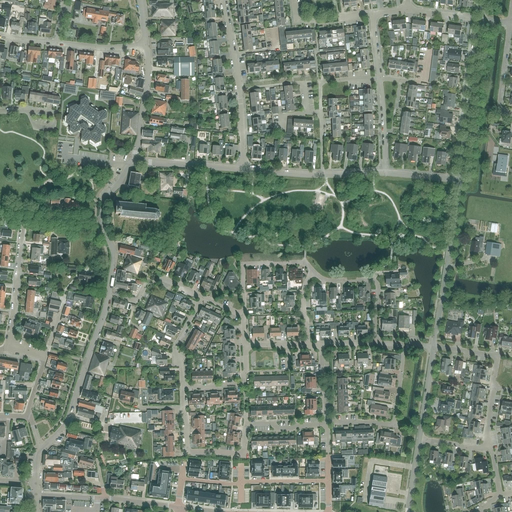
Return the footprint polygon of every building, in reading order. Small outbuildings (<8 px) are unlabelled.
[(45,0),(48,0),(48,3),(45,3),(44,8),(54,10),(55,6),(54,5),(55,0),(53,0),(40,0),(40,2),(45,2),(45,0)] [(283,7),(282,1),(274,1),(275,2),(275,6),(271,7),(271,9),(275,9),(275,8),(283,7)] [(159,17),(159,8),(161,8),(161,3),(157,3),(157,2),(150,2),(150,6),(152,6),(152,17),(159,17)] [(76,3),(75,10),(80,11),(80,7),(82,7),(83,4),(76,3)] [(174,4),(161,3),(161,8),(159,8),(159,17),(172,18),(172,14),(173,14),(174,4)] [(204,9),(204,13),(214,11),(213,5),(211,5),(210,3),(203,3),(204,6),(204,9)] [(283,13),(283,7),(275,8),(275,9),(276,12),(271,13),(272,15),(276,15),(276,14),(283,13)] [(108,16),(109,12),(87,9),(87,10),(84,9),(83,14),(86,14),(85,18),(93,19),(92,23),(97,24),(98,20),(107,22),(108,16)] [(215,18),(214,11),(204,13),(205,15),(204,15),(204,19),(205,19),(205,22),(212,21),(212,18),(215,18)] [(117,14),(109,12),(108,16),(115,17),(114,19),(112,19),(112,23),(115,24),(122,25),(124,16),(116,15),(117,14)] [(284,19),(283,13),(276,14),(276,15),(276,19),(272,19),(272,21),(277,21),(276,20),(284,19)] [(30,14),(27,14),(25,14),(24,18),(26,18),(26,20),(29,21),(28,31),(35,32),(36,24),(36,20),(32,19),(32,18),(29,17),(30,14)] [(1,27),(4,28),(4,26),(6,27),(7,25),(8,25),(9,18),(0,16),(0,27),(1,28),(1,27)] [(251,16),(247,17),(239,18),(240,24),(248,23),(248,19),(251,19),(256,19),(256,16),(254,16),(253,16),(251,16)] [(11,23),(12,23),(11,29),(18,31),(19,24),(16,23),(16,20),(12,19),(11,23)] [(46,19),(40,19),(39,19),(38,25),(40,25),(40,33),(44,33),(50,33),(51,26),(51,23),(46,23),(46,19)] [(285,19),(284,19),(276,20),(277,21),(277,25),(273,25),(273,28),(278,27),(277,27),(278,26),(279,30),(285,30),(284,26),(285,26),(284,23),(286,22),(285,19)] [(175,36),(175,25),(175,21),(161,21),(161,25),(160,25),(160,36),(175,36)] [(206,27),(206,31),(216,30),(215,23),(212,24),(212,21),(205,22),(206,24),(206,27)] [(401,32),(400,21),(393,22),(394,30),(394,31),(391,32),(389,32),(390,45),(393,45),(393,39),(395,39),(394,33),(401,32)] [(354,35),(358,35),(358,34),(366,33),(365,30),(366,30),(366,28),(366,27),(365,27),(363,27),(362,25),(353,26),(354,35)] [(462,27),(456,26),(454,35),(454,38),(460,39),(459,44),(463,45),(464,35),(461,34),(462,27)] [(217,36),(216,30),(206,31),(206,34),(208,33),(209,37),(207,37),(207,40),(214,39),(214,37),(217,36)] [(314,30),(305,31),(306,38),(310,38),(311,42),(316,41),(314,30)] [(294,44),(294,40),(293,32),(285,33),(285,36),(286,39),(286,41),(291,40),(292,44),(294,44)] [(356,41),(359,41),(359,40),(366,39),(366,33),(358,34),(358,35),(358,38),(354,38),(355,42),(356,41)] [(214,42),(214,39),(207,40),(208,49),(218,48),(217,42),(214,42)] [(366,40),(366,39),(359,40),(359,41),(356,41),(356,45),(355,47),(355,48),(358,48),(358,49),(368,48),(367,40),(366,40)] [(172,55),(172,49),(172,42),(171,41),(160,41),(159,42),(159,43),(158,43),(158,56),(161,56),(163,56),(172,55)] [(255,43),(252,44),(244,45),(244,47),(243,47),(242,48),(243,50),(243,51),(244,51),(253,50),(252,47),(256,46),(256,47),(258,46),(258,43),(255,43)] [(450,47),(442,46),(441,50),(449,51),(448,59),(460,61),(461,51),(457,50),(457,51),(449,50),(450,47)] [(13,59),(14,55),(19,56),(17,63),(22,64),(24,53),(20,52),(18,52),(19,48),(11,47),(9,55),(10,55),(9,58),(13,59)] [(209,58),(216,57),(216,55),(219,54),(218,48),(208,49),(209,58)] [(46,62),(46,60),(46,59),(55,59),(56,50),(55,50),(55,49),(53,49),(53,50),(48,49),(48,52),(47,52),(44,51),(44,53),(43,60),(42,68),(47,69),(47,63),(46,62)] [(356,58),(361,58),(361,57),(368,56),(367,49),(360,50),(360,54),(356,54),(356,58)] [(63,51),(56,50),(55,59),(60,60),(59,62),(61,62),(60,68),(60,70),(60,74),(62,74),(64,62),(64,57),(62,57),(63,51)] [(73,62),(74,52),(68,51),(67,62),(70,62),(70,65),(66,65),(66,70),(75,71),(76,62),(73,62)] [(86,53),(86,59),(87,59),(86,64),(95,65),(96,61),(93,61),(93,60),(94,54),(86,53)] [(100,61),(98,77),(103,77),(104,66),(111,67),(112,56),(105,55),(104,61),(100,61)] [(112,56),(111,67),(116,67),(115,80),(120,81),(122,69),(118,69),(118,68),(119,57),(112,56)] [(369,62),(368,56),(361,57),(361,58),(361,61),(357,62),(357,64),(362,64),(361,63),(369,62)] [(194,75),(194,57),(191,57),(186,57),(162,58),(162,59),(158,59),(158,65),(167,65),(167,61),(170,61),(170,64),(173,64),(174,76),(194,75)] [(216,60),(216,57),(209,58),(209,61),(211,61),(211,64),(211,67),(221,66),(221,60),(216,60)] [(309,69),(308,61),(307,61),(304,62),(303,57),(301,58),(301,62),(302,62),(303,70),(309,69)] [(307,57),(307,61),(308,61),(309,69),(312,69),(312,70),(316,69),(315,61),(311,61),(311,57),(307,57)] [(296,63),(297,70),(299,70),(299,71),(303,71),(302,70),(303,70),(302,62),(301,62),(301,58),(294,58),(295,63),(296,63)] [(297,70),(296,63),(295,63),(291,63),(290,59),(288,59),(289,63),(290,71),(297,70)] [(408,59),(408,63),(409,63),(408,71),(414,72),(414,69),(417,69),(417,65),(415,65),(415,64),(411,64),(411,59),(408,59)] [(131,60),(125,60),(124,70),(138,72),(139,65),(136,64),(136,62),(131,61),(131,60)] [(290,71),(289,63),(285,64),(284,60),(282,60),(282,64),(283,64),(284,72),(290,71)] [(370,68),(369,62),(361,63),(362,64),(362,68),(358,68),(358,71),(362,70),(362,69),(370,68)] [(459,73),(460,66),(448,64),(447,72),(459,73)] [(329,73),(328,65),(322,65),(320,65),(321,70),(323,70),(323,74),(324,74),(324,75),(327,75),(327,73),(329,73)] [(212,76),(222,75),(222,72),(221,66),(211,67),(212,73),(212,76)] [(457,89),(458,79),(455,78),(455,75),(448,74),(447,79),(449,79),(448,88),(457,89)] [(142,89),(144,80),(138,78),(125,75),(123,84),(142,89)] [(165,79),(166,76),(157,75),(156,76),(156,78),(157,78),(157,79),(157,81),(168,83),(169,79),(165,79)] [(222,78),(222,75),(212,76),(213,79),(215,79),(215,82),(213,82),(213,85),(223,84),(223,78),(222,78)] [(181,89),(181,90),(189,90),(189,80),(181,80),(181,81),(176,81),(176,89),(181,89)] [(12,82),(11,88),(2,87),(2,90),(3,90),(2,99),(10,99),(11,88),(14,88),(14,82),(12,82)] [(63,89),(63,92),(75,95),(76,91),(76,90),(77,86),(64,84),(64,88),(63,89)] [(156,84),(155,85),(155,87),(155,88),(155,91),(159,91),(159,92),(168,94),(169,86),(165,85),(156,84)] [(224,91),(223,84),(213,85),(214,89),(214,92),(214,95),(224,94),(224,91)] [(142,96),(143,90),(130,86),(129,93),(142,96)] [(281,95),(285,94),(285,93),(292,93),(292,86),(284,87),(284,92),(280,92),(281,95)] [(28,94),(29,87),(22,87),(22,91),(16,91),(15,98),(15,99),(15,100),(16,101),(17,101),(18,101),(19,100),(19,99),(24,99),(25,94),(28,94)] [(250,94),(251,100),(259,99),(258,93),(260,93),(260,89),(253,90),(253,93),(250,94)] [(446,94),(445,100),(455,102),(456,95),(449,94),(450,91),(443,90),(443,94),(446,94)] [(100,95),(99,99),(114,101),(115,98),(115,96),(116,93),(100,91),(100,94),(100,95)] [(293,99),(292,93),(285,93),(285,94),(285,98),(281,99),(281,101),(285,101),(285,100),(293,99)] [(224,96),(224,94),(214,95),(215,98),(216,97),(217,104),(227,103),(226,96),(224,96)] [(76,104),(69,108),(69,112),(69,115),(67,116),(66,123),(70,126),(69,131),(73,134),(80,130),(80,128),(84,131),(82,132),(81,139),(85,142),(89,140),(95,145),(101,142),(101,135),(105,133),(105,128),(101,125),(102,120),(106,118),(107,113),(103,111),(98,113),(89,106),(89,101),(85,98),(80,100),(80,105),(78,106),(76,104)] [(294,105),(293,99),(285,100),(285,101),(286,105),(282,105),(282,107),(286,107),(286,106),(294,105)] [(165,116),(167,102),(153,100),(151,113),(165,116)] [(454,108),(455,102),(445,100),(444,106),(441,106),(441,110),(447,111),(448,107),(454,108)] [(227,109),(227,103),(217,104),(217,106),(218,110),(218,113),(225,112),(225,109),(227,109)] [(294,111),(294,105),(286,106),(286,107),(286,111),(282,111),(282,113),(287,113),(287,112),(294,111)] [(260,112),(260,106),(251,106),(252,113),(257,112),(257,115),(265,115),(270,114),(270,111),(260,112)] [(449,112),(437,111),(436,113),(435,116),(440,117),(439,122),(452,124),(453,115),(448,114),(449,112)] [(136,135),(138,113),(127,112),(123,112),(121,134),(136,135)] [(225,115),(225,112),(218,113),(218,115),(219,119),(219,122),(229,121),(228,115),(225,115)] [(266,120),(265,115),(257,115),(258,118),(252,119),(253,125),(262,125),(261,120),(266,120)] [(162,125),(163,123),(166,123),(167,119),(151,117),(150,119),(149,120),(149,121),(150,122),(150,123),(158,124),(162,125)] [(229,127),(229,121),(219,122),(219,125),(221,125),(221,128),(220,128),(220,131),(227,130),(226,128),(229,127)] [(262,129),(262,125),(253,125),(254,132),(259,131),(259,134),(267,133),(267,130),(264,131),(264,129),(262,129)] [(450,139),(451,131),(446,130),(446,127),(440,126),(439,135),(443,135),(442,138),(450,139)] [(153,130),(144,129),(142,129),(142,137),(152,138),(153,130)] [(503,139),(500,139),(499,145),(507,146),(511,147),(511,140),(510,140),(511,133),(508,133),(508,132),(504,132),(503,139)] [(317,140),(313,140),(312,142),(312,144),(314,144),(313,152),(306,152),(305,163),(312,163),(313,155),(315,156),(317,140)] [(160,143),(142,141),(141,147),(147,147),(147,152),(159,154),(160,143)] [(222,149),(223,144),(223,141),(220,141),(219,141),(219,144),(220,144),(220,146),(213,146),(212,155),(219,155),(220,149),(222,149)] [(267,148),(266,159),(273,160),(273,158),(276,159),(278,142),(274,141),(274,149),(270,148),(271,147),(270,146),(269,146),(268,145),(267,145),(267,148)] [(288,141),(287,144),(287,147),(283,146),(283,149),(280,149),(279,161),(286,161),(287,156),(289,156),(289,153),(290,144),(290,141),(288,141)] [(210,148),(210,143),(207,142),(207,145),(200,145),(199,154),(206,154),(207,148),(210,148)] [(264,151),(265,142),(261,142),(261,148),(254,147),(253,158),(260,159),(261,151),(264,151)] [(232,157),(233,145),(227,144),(226,147),(225,156),(232,157)] [(355,160),(358,146),(347,144),(346,152),(349,153),(348,159),(355,160)] [(373,156),(372,155),(373,145),(362,144),(361,151),(365,152),(364,159),(373,160),(373,156)] [(303,154),(303,146),(300,145),(300,151),(293,150),(292,162),(299,162),(300,154),(303,154)] [(334,153),(333,160),(334,160),(333,161),(334,162),(337,162),(338,161),(340,161),(341,152),(344,152),(344,148),(342,148),(342,147),(331,145),(330,152),(334,153)] [(396,145),(395,154),(394,158),(402,159),(403,152),(406,153),(407,145),(400,145),(400,146),(396,145)] [(420,155),(421,148),(410,146),(408,161),(416,161),(416,155),(420,155)] [(434,157),(435,149),(424,148),(422,163),(429,164),(430,157),(434,157)] [(447,157),(447,154),(445,154),(445,153),(438,152),(436,164),(445,165),(446,157),(447,157)] [(494,167),(493,175),(501,176),(502,173),(506,173),(507,170),(508,156),(508,157),(499,156),(499,155),(498,155),(498,157),(497,164),(496,164),(495,167),(494,167)] [(131,173),(129,185),(132,186),(131,190),(137,191),(137,187),(138,187),(140,175),(142,176),(143,172),(137,171),(137,174),(131,173)] [(173,191),(172,173),(159,173),(160,191),(166,191),(166,194),(172,193),(172,191),(173,191)] [(174,189),(173,194),(182,195),(182,199),(186,199),(187,196),(185,195),(184,194),(184,189),(174,189)] [(70,201),(70,200),(64,199),(64,208),(65,208),(66,209),(68,209),(69,208),(70,208),(70,207),(78,207),(78,201),(70,201)] [(116,202),(115,202),(115,203),(116,203),(115,209),(115,210),(115,213),(115,214),(115,215),(116,215),(116,214),(117,214),(117,215),(118,215),(118,214),(120,214),(120,216),(119,216),(119,217),(120,217),(120,218),(121,218),(121,217),(125,217),(125,218),(126,218),(129,218),(129,219),(130,219),(130,218),(134,218),(134,219),(135,219),(139,219),(139,220),(140,220),(140,219),(143,219),(143,220),(144,220),(144,219),(147,219),(147,220),(148,220),(148,219),(150,220),(150,221),(151,221),(151,220),(154,220),(154,221),(155,221),(155,220),(157,219),(158,221),(158,220),(158,219),(159,217),(160,217),(160,214),(161,214),(161,213),(160,213),(158,211),(159,211),(159,210),(158,211),(156,210),(156,209),(155,209),(155,210),(152,209),(152,208),(151,208),(151,209),(149,209),(149,208),(148,208),(148,209),(146,209),(146,204),(145,204),(145,205),(141,205),(141,204),(140,204),(136,204),(136,203),(135,203),(135,204),(132,204),(132,203),(131,203),(127,203),(127,202),(126,202),(126,203),(122,203),(122,202),(121,202),(117,202),(117,201),(116,201),(116,202)] [(7,228),(2,227),(0,226),(0,233),(0,236),(11,237),(12,232),(7,231),(7,228)] [(40,233),(40,235),(34,234),(33,241),(39,242),(42,242),(42,239),(43,239),(43,235),(44,236),(44,233),(41,232),(40,233)] [(51,247),(51,243),(49,243),(50,237),(48,237),(48,242),(43,242),(43,246),(51,247)] [(476,238),(475,242),(472,241),(470,252),(477,253),(478,252),(479,253),(480,252),(480,250),(479,249),(479,248),(481,247),(482,247),(483,243),(484,237),(480,237),(480,238),(476,238)] [(51,243),(51,247),(51,255),(56,255),(56,254),(68,254),(69,249),(69,246),(69,241),(57,241),(57,239),(51,239),(51,243)] [(487,242),(487,243),(485,255),(500,257),(502,244),(487,242)] [(141,251),(138,250),(135,249),(121,245),(119,252),(140,257),(141,251)] [(31,254),(40,255),(40,254),(40,251),(44,251),(44,249),(49,249),(49,255),(51,255),(51,247),(43,246),(43,249),(41,248),(37,248),(37,249),(32,248),(32,251),(31,251),(31,254)] [(137,275),(142,261),(129,256),(128,260),(126,259),(123,270),(137,275)] [(172,260),(173,260),(172,262),(166,260),(162,269),(168,272),(170,267),(173,268),(176,262),(177,258),(174,256),(172,260)] [(188,273),(192,265),(185,262),(183,265),(179,263),(174,275),(182,278),(184,271),(188,273)] [(298,271),(298,268),(289,269),(289,281),(295,281),(295,284),(302,284),(302,271),(298,271)] [(282,284),(287,284),(287,276),(283,276),(283,269),(276,270),(276,280),(282,280),(282,284)] [(79,279),(83,279),(83,284),(89,284),(90,280),(91,273),(81,272),(81,271),(77,270),(77,273),(80,274),(79,279)] [(206,289),(210,280),(206,278),(209,272),(205,270),(203,276),(205,277),(201,286),(202,287),(202,288),(205,289),(205,288),(206,289)] [(268,285),(273,285),(273,277),(269,277),(269,270),(262,270),(262,281),(268,281),(268,285)] [(125,272),(117,271),(117,276),(116,280),(124,281),(126,282),(126,281),(141,285),(142,283),(131,279),(132,274),(125,273),(125,272)] [(200,279),(203,273),(200,271),(199,274),(192,271),(188,281),(195,284),(197,278),(200,279)] [(256,287),(259,287),(259,279),(256,279),(256,271),(248,271),(248,284),(256,284),(256,287)] [(240,281),(240,280),(239,283),(233,273),(229,273),(224,283),(222,281),(226,287),(228,290),(235,289),(237,287),(240,281)] [(214,282),(210,280),(206,289),(208,290),(207,290),(210,292),(211,291),(212,291),(216,282),(218,283),(221,277),(217,275),(214,282)] [(386,284),(399,284),(398,275),(386,275),(386,284)] [(137,285),(128,284),(115,281),(114,288),(121,289),(120,292),(129,293),(129,291),(136,292),(137,285)] [(363,300),(363,302),(370,302),(370,294),(367,294),(366,287),(359,288),(359,298),(360,298),(360,300),(363,300)] [(330,299),(330,302),(336,302),(336,304),(341,304),(341,297),(337,297),(337,288),(330,288),(330,299)] [(346,299),(353,299),(352,288),(344,288),(344,295),(341,295),(342,302),(346,302),(346,299)] [(323,305),(326,305),(326,296),(323,296),(322,289),(315,289),(315,294),(313,294),(313,300),(315,300),(316,300),(319,300),(319,304),(323,304),(323,305)] [(385,293),(385,299),(395,299),(395,296),(399,296),(399,290),(393,290),(393,293),(385,293)] [(75,292),(68,291),(67,299),(73,301),(75,292)] [(58,301),(59,294),(53,292),(51,300),(58,301)] [(184,300),(185,297),(177,293),(174,300),(181,303),(180,306),(189,310),(192,303),(184,300)] [(284,299),(284,302),(294,302),(294,296),(288,296),(288,293),(281,293),(281,299),(284,299)] [(87,297),(86,297),(75,294),(74,298),(73,301),(83,303),(82,307),(91,309),(93,298),(87,297)] [(264,300),(263,300),(263,294),(256,294),(257,298),(250,298),(250,303),(264,303),(264,300)] [(145,310),(160,316),(162,317),(168,303),(151,296),(145,310)] [(395,303),(395,299),(385,299),(385,305),(393,305),(393,308),(399,308),(399,303),(395,303)] [(126,309),(128,304),(125,303),(115,300),(113,306),(123,309),(123,308),(126,309)] [(58,311),(60,303),(51,301),(47,316),(52,317),(53,312),(57,313),(58,311)] [(295,308),(294,302),(284,302),(284,306),(282,306),(282,312),(288,311),(288,308),(295,308)] [(263,306),(264,306),(264,303),(250,303),(251,308),(255,308),(255,313),(264,313),(263,306)] [(203,318),(208,306),(206,305),(205,309),(202,308),(198,316),(203,318)] [(207,322),(208,320),(212,312),(209,311),(211,307),(208,306),(203,318),(202,320),(207,322)] [(184,317),(182,316),(179,314),(180,312),(174,309),(173,312),(175,313),(172,319),(181,323),(184,317)] [(148,326),(152,316),(153,315),(146,312),(146,313),(138,310),(135,317),(141,320),(141,319),(143,320),(141,324),(148,326)] [(213,322),(218,311),(216,310),(214,314),(212,312),(208,320),(213,322)] [(399,316),(398,331),(408,332),(409,319),(413,319),(413,311),(403,310),(402,316),(399,316)] [(220,312),(218,311),(213,322),(218,325),(222,317),(219,316),(220,312)] [(68,315),(68,316),(67,319),(71,321),(70,325),(79,328),(81,323),(80,323),(81,321),(75,319),(76,318),(68,315)] [(119,318),(112,316),(110,322),(117,324),(117,325),(119,326),(122,327),(121,325),(123,320),(119,318)] [(387,331),(387,321),(387,319),(387,318),(385,318),(383,318),(383,319),(379,319),(378,325),(382,325),(381,331),(387,331)] [(36,336),(41,324),(27,319),(26,323),(22,331),(33,335),(36,336)] [(387,319),(387,321),(387,331),(392,331),(393,325),(396,326),(396,319),(387,319)] [(173,325),(165,321),(163,321),(163,322),(160,320),(159,323),(162,325),(162,324),(164,325),(169,327),(166,334),(174,338),(177,330),(172,327),(173,325)] [(462,334),(464,321),(459,320),(458,323),(448,322),(446,333),(455,335),(455,333),(462,334)] [(275,337),(275,328),(270,328),(270,326),(269,321),(266,321),(266,326),(267,332),(269,332),(270,337),(275,337)] [(283,331),(283,325),(283,322),(280,323),(280,325),(278,325),(278,327),(275,328),(275,337),(281,336),(281,331),(283,331)] [(348,329),(352,329),(352,322),(346,323),(346,326),(343,326),(343,336),(349,336),(348,329)] [(362,336),(361,325),(358,326),(358,322),(352,322),(352,329),(356,329),(357,336),(362,336)] [(367,328),(371,328),(371,322),(365,322),(365,325),(361,325),(362,336),(365,336),(365,335),(367,335),(367,328)] [(320,337),(325,337),(325,326),(325,324),(321,324),(321,323),(315,324),(316,333),(320,333),(320,337)] [(330,329),(334,329),(334,323),(328,323),(328,324),(325,324),(325,326),(325,337),(330,336),(330,329)] [(343,336),(343,326),(340,326),(340,323),(334,323),(334,329),(338,329),(338,336),(343,336)] [(480,332),(481,325),(475,324),(475,328),(470,327),(468,337),(475,338),(476,332),(480,332)] [(78,332),(64,328),(65,327),(59,325),(57,331),(63,333),(64,331),(69,333),(68,335),(76,338),(78,332)] [(292,336),(292,327),(286,327),(286,325),(283,325),(283,331),(286,331),(287,336),(292,336)] [(297,327),(292,327),(292,336),(298,336),(298,331),(300,331),(300,325),(297,325),(297,327)] [(224,332),(224,335),(235,335),(235,329),(228,330),(228,326),(222,326),(222,332),(224,332)] [(258,337),(258,328),(253,328),(252,326),(249,326),(250,332),(252,332),(253,337),(258,337)] [(266,326),(263,326),(263,328),(258,328),(258,337),(264,337),(264,332),(267,332),(266,326)] [(496,338),(498,327),(491,326),(490,329),(485,328),(484,336),(486,336),(485,340),(492,341),(492,338),(496,338)] [(138,330),(133,328),(129,337),(134,340),(138,330)] [(193,334),(200,338),(200,339),(202,340),(205,335),(195,330),(193,334)] [(113,341),(113,339),(121,342),(123,336),(107,331),(105,338),(113,341)] [(165,336),(157,332),(156,335),(157,336),(156,337),(156,338),(156,339),(157,340),(161,342),(159,345),(168,349),(171,342),(164,339),(165,336)] [(198,341),(200,339),(200,338),(193,334),(191,339),(198,343),(197,343),(200,344),(201,343),(198,341)] [(507,349),(508,337),(505,337),(506,335),(500,334),(499,340),(502,341),(501,347),(506,348),(506,349),(507,349)] [(61,336),(56,335),(54,339),(59,341),(59,343),(60,345),(72,348),(74,342),(61,338),(61,336)] [(235,340),(235,335),(224,335),(224,338),(222,338),(222,344),(229,343),(229,340),(235,340)] [(196,346),(197,343),(198,343),(191,339),(188,343),(195,347),(195,348),(197,349),(198,347),(196,346)] [(108,358),(94,354),(88,372),(104,377),(110,359),(109,358),(109,357),(110,357),(113,345),(103,342),(100,354),(108,356),(108,358)] [(194,350),(195,348),(195,347),(188,343),(186,348),(193,352),(195,353),(196,352),(194,350)] [(229,343),(222,344),(222,349),(225,349),(225,352),(235,352),(235,346),(230,346),(230,343),(229,343)] [(159,351),(153,348),(152,352),(152,357),(156,357),(156,364),(167,364),(166,356),(158,356),(158,354),(159,351)] [(236,357),(235,352),(225,352),(225,355),(223,355),(223,360),(229,360),(229,357),(236,357)] [(363,364),(362,354),(357,354),(357,361),(354,361),(354,367),(358,367),(358,364),(363,364)] [(368,354),(362,354),(363,364),(368,364),(368,366),(371,366),(371,360),(368,360),(368,354)] [(305,365),(305,355),(299,355),(300,361),(296,361),(297,367),(300,367),(300,365),(305,365)] [(305,355),(305,365),(305,367),(315,366),(315,360),(311,360),(310,355),(305,355)] [(344,365),(343,355),(338,355),(338,361),(333,361),(334,368),(341,367),(341,365),(344,365)] [(349,355),(343,355),(344,365),(344,367),(352,367),(352,361),(349,361),(349,355)] [(385,359),(385,364),(395,365),(395,360),(389,359),(389,356),(383,356),(383,359),(385,359)] [(451,375),(452,367),(449,367),(450,360),(443,359),(441,369),(447,370),(446,374),(451,375)] [(56,369),(59,369),(59,371),(62,372),(63,371),(65,371),(65,370),(66,370),(67,368),(66,368),(66,365),(58,362),(52,360),(50,365),(57,366),(56,369)] [(229,363),(229,360),(223,360),(223,369),(225,369),(236,369),(236,363),(229,363)] [(463,362),(456,361),(454,373),(458,374),(459,371),(461,372),(461,377),(464,377),(466,369),(462,369),(463,362)] [(21,364),(19,376),(24,376),(24,372),(30,373),(32,366),(21,364)] [(394,370),(395,365),(385,364),(385,367),(382,367),(382,372),(380,372),(380,373),(386,375),(388,375),(389,373),(388,373),(388,370),(394,370)] [(476,371),(476,374),(486,375),(487,370),(480,369),(481,366),(475,365),(474,370),(476,371)] [(165,381),(174,381),(174,373),(167,373),(166,369),(160,369),(160,374),(165,374),(165,381)] [(236,374),(236,369),(225,369),(226,372),(223,372),(223,377),(230,377),(230,374),(236,374)] [(54,380),(54,379),(62,381),(62,380),(63,380),(63,378),(64,375),(56,373),(56,372),(49,370),(47,374),(49,375),(48,378),(54,380)] [(386,378),(386,375),(380,373),(378,385),(390,387),(392,379),(386,378)] [(306,380),(306,383),(316,383),(316,378),(310,378),(310,374),(304,375),(304,380),(306,380)] [(485,381),(486,375),(476,374),(475,377),(473,376),(472,382),(478,383),(479,380),(485,381)] [(92,377),(87,375),(83,388),(91,391),(94,382),(91,381),(92,377)] [(106,379),(100,377),(95,375),(95,378),(96,378),(99,380),(97,386),(103,388),(106,379)] [(41,382),(40,385),(45,387),(46,385),(51,387),(59,389),(60,388),(61,387),(60,386),(60,383),(52,381),(47,380),(46,383),(41,382)] [(11,381),(9,381),(5,381),(5,383),(5,390),(9,390),(8,398),(15,398),(16,388),(16,387),(10,386),(11,381)] [(316,389),(316,383),(306,383),(306,389),(304,389),(304,392),(310,392),(310,389),(316,389)] [(458,388),(458,385),(452,384),(452,387),(443,386),(442,393),(453,395),(454,388),(458,388)] [(486,389),(481,389),(481,385),(473,384),(472,392),(485,395),(486,389)] [(126,403),(128,393),(124,392),(125,388),(118,387),(117,394),(121,395),(119,400),(123,401),(123,402),(126,403)] [(388,401),(390,393),(381,391),(381,388),(373,387),(372,391),(375,391),(374,399),(388,401)] [(16,388),(15,398),(15,400),(18,401),(18,394),(26,395),(26,394),(27,393),(28,392),(27,391),(27,388),(16,388)] [(159,389),(152,389),(152,394),(159,394),(159,401),(162,401),(173,400),(173,391),(162,392),(162,388),(159,389)] [(92,400),(91,404),(102,407),(99,406),(100,403),(95,401),(97,396),(98,394),(87,390),(87,391),(83,389),(81,396),(85,397),(84,397),(92,400)] [(232,402),(232,389),(229,389),(229,390),(227,390),(227,395),(224,395),(224,402),(232,402)] [(235,389),(232,389),(232,402),(240,401),(240,394),(237,394),(237,390),(235,390),(235,389)] [(57,395),(58,395),(59,392),(58,392),(50,390),(50,392),(44,390),(43,394),(57,398),(57,395)] [(132,394),(128,393),(126,403),(129,403),(129,402),(132,403),(133,398),(137,399),(139,391),(133,390),(132,394)] [(197,405),(196,393),(196,392),(193,392),(193,393),(191,394),(192,398),(189,398),(189,405),(194,405),(194,408),(197,408),(197,405)] [(214,404),(214,393),(214,392),(211,392),(211,393),(209,393),(209,397),(206,397),(207,404),(214,404)] [(217,392),(214,392),(214,393),(214,404),(222,404),(222,397),(219,397),(219,393),(217,393),(217,392)] [(472,395),(471,401),(479,402),(479,399),(484,400),(485,395),(472,392),(472,395)] [(201,393),(196,393),(197,405),(205,404),(204,398),(201,398),(201,393)] [(306,400),(307,405),(316,405),(316,399),(311,399),(310,396),(304,396),(304,400),(306,400)] [(55,406),(56,402),(41,399),(40,402),(43,403),(42,407),(44,407),(44,408),(49,410),(49,409),(54,410),(54,409),(55,410),(56,406),(55,406)] [(386,417),(387,408),(381,407),(381,406),(374,405),(375,402),(368,400),(367,405),(371,406),(370,414),(377,415),(386,417)] [(24,406),(24,402),(15,401),(14,410),(22,411),(22,406),(24,406)] [(102,407),(91,404),(80,401),(78,406),(94,410),(94,411),(97,412),(101,413),(100,413),(102,407)] [(453,408),(454,402),(447,401),(447,404),(440,403),(439,411),(449,413),(450,408),(453,408)] [(479,402),(471,401),(470,406),(472,407),(472,410),(482,411),(483,406),(478,405),(479,402)] [(506,415),(508,402),(502,401),(501,411),(500,410),(499,416),(502,416),(503,414),(506,415)] [(317,410),(316,405),(307,405),(307,408),(305,409),(305,415),(312,415),(312,412),(314,410),(317,410)] [(92,420),(94,412),(83,409),(79,408),(77,415),(81,416),(92,420)] [(481,416),(482,411),(472,410),(471,413),(469,412),(468,418),(474,419),(475,415),(481,416)] [(230,413),(229,421),(242,422),(242,419),(241,419),(241,417),(237,417),(237,414),(230,413)] [(191,421),(191,424),(204,424),(204,423),(207,423),(207,419),(210,418),(210,415),(197,416),(197,419),(192,419),(192,421),(191,421)] [(449,426),(451,417),(444,416),(444,421),(438,420),(437,424),(436,424),(435,429),(436,429),(436,430),(445,432),(446,426),(449,426)] [(474,422),(474,419),(468,418),(465,417),(465,419),(466,421),(467,421),(467,423),(469,423),(469,426),(479,428),(480,423),(474,422)] [(241,426),(242,422),(229,421),(228,428),(235,429),(236,426),(240,427),(240,425),(241,426)] [(204,431),(204,424),(191,424),(191,427),(193,427),(193,429),(197,429),(197,432),(204,431)] [(162,434),(171,434),(171,431),(174,431),(174,425),(165,425),(165,431),(160,431),(160,432),(160,434),(162,434)] [(21,437),(27,436),(25,427),(23,428),(23,426),(16,428),(16,430),(12,431),(15,443),(22,441),(21,437)] [(478,433),(479,428),(469,426),(468,429),(466,429),(465,434),(472,436),(472,432),(478,433)] [(501,429),(502,434),(511,433),(511,432),(511,426),(509,427),(509,428),(501,429)] [(111,434),(110,440),(116,441),(116,444),(137,448),(139,440),(141,432),(119,427),(119,430),(112,428),(111,434)] [(235,432),(235,429),(228,428),(227,436),(239,438),(239,433),(235,432)] [(85,438),(84,443),(91,445),(92,440),(90,439),(91,436),(69,430),(67,437),(76,439),(77,436),(85,438)] [(210,431),(204,431),(197,432),(197,435),(193,435),(193,440),(204,439),(204,434),(210,434),(210,431)] [(341,442),(341,431),(335,432),(335,434),(332,434),(332,442),(335,442),(335,444),(341,443),(341,442)] [(386,442),(387,432),(381,431),(380,437),(377,436),(376,443),(379,444),(380,441),(386,442)] [(308,442),(308,432),(302,432),(302,436),(297,436),(297,445),(303,445),(303,442),(308,442)] [(313,432),(308,432),(308,442),(308,445),(318,445),(318,437),(314,437),(313,432)] [(387,432),(386,442),(389,443),(389,444),(390,445),(399,447),(401,439),(397,438),(397,436),(394,435),(394,433),(387,432)] [(171,436),(171,434),(162,434),(160,434),(160,436),(162,436),(162,437),(166,437),(166,442),(174,442),(174,436),(171,436)] [(238,443),(239,438),(227,436),(226,444),(233,445),(234,442),(238,443)] [(205,447),(204,439),(193,440),(193,444),(198,444),(198,447),(205,447)] [(91,445),(84,443),(70,440),(69,442),(67,441),(65,449),(70,450),(70,451),(78,453),(79,450),(83,451),(83,449),(90,450),(91,445)] [(10,461),(14,462),(15,456),(14,456),(14,450),(14,452),(16,453),(17,449),(11,449),(12,442),(7,442),(6,458),(10,458),(10,461)] [(175,452),(174,447),(166,447),(166,446),(162,447),(162,456),(171,456),(171,452),(175,452)] [(44,455),(43,465),(48,465),(48,467),(53,467),(53,471),(62,471),(65,471),(73,471),(73,469),(77,469),(78,465),(76,465),(76,464),(73,464),(74,461),(76,453),(62,449),(61,456),(58,455),(58,456),(44,455)] [(440,465),(441,458),(437,458),(438,452),(431,451),(430,461),(434,461),(434,464),(440,465)] [(455,470),(456,463),(452,463),(453,454),(445,453),(444,464),(449,465),(448,469),(455,470)] [(84,455),(80,454),(79,457),(80,457),(78,464),(92,468),(94,461),(95,461),(95,458),(92,458),(91,459),(89,459),(90,458),(85,457),(85,458),(83,457),(84,455)] [(342,460),(333,460),(333,467),(338,467),(341,467),(347,467),(347,464),(353,464),(353,460),(353,455),(342,456),(342,460)] [(470,472),(471,466),(467,465),(468,458),(461,457),(459,467),(466,468),(466,472),(470,472)] [(315,458),(305,459),(305,464),(308,464),(308,468),(319,467),(319,461),(318,461),(314,461),(313,461),(313,459),(315,459),(315,458)] [(484,473),(489,473),(487,462),(484,463),(483,458),(475,459),(477,470),(483,469),(484,473)] [(377,462),(375,470),(388,472),(389,468),(385,467),(386,464),(377,462)] [(3,472),(2,476),(12,477),(13,472),(14,468),(13,468),(13,464),(13,463),(6,463),(3,463),(3,472)] [(307,474),(305,474),(305,477),(313,477),(313,475),(314,474),(318,474),(318,468),(319,468),(319,467),(308,468),(307,468),(307,474)] [(171,476),(172,471),(160,470),(158,484),(151,483),(149,495),(154,496),(163,497),(168,498),(168,497),(169,491),(170,486),(169,486),(171,476)] [(333,472),(333,473),(333,476),(333,479),(333,482),(334,482),(341,482),(342,482),(342,478),(348,478),(348,474),(348,470),(345,470),(338,470),(338,472),(333,473),(333,472)] [(45,482),(54,482),(64,482),(64,477),(71,478),(71,472),(64,472),(64,473),(54,473),(45,473),(45,482)] [(116,488),(117,480),(117,477),(112,477),(112,474),(108,474),(107,484),(110,484),(110,488),(116,488)] [(137,490),(138,482),(136,482),(136,479),(132,479),(133,474),(129,474),(128,481),(132,482),(131,490),(137,490)] [(387,478),(373,475),(368,505),(382,507),(387,478)] [(140,482),(138,482),(137,490),(144,491),(144,484),(147,485),(148,478),(145,477),(144,480),(141,480),(140,482)] [(121,480),(117,480),(116,488),(123,489),(123,485),(126,486),(127,479),(121,478),(121,480)] [(480,481),(474,482),(475,488),(477,487),(477,490),(488,488),(488,483),(482,484),(482,481),(480,481)] [(339,488),(333,488),(333,489),(333,492),(333,495),(333,498),(339,498),(339,493),(345,493),(345,489),(347,489),(350,489),(355,489),(355,485),(349,485),(339,485),(339,486),(339,488)] [(199,492),(197,502),(203,503),(205,493),(205,487),(203,486),(202,492),(199,492)] [(456,489),(457,495),(452,496),(454,507),(462,506),(460,497),(464,496),(463,489),(462,486),(456,487),(456,489)] [(22,498),(23,494),(22,494),(23,488),(11,487),(10,499),(8,499),(7,503),(10,503),(9,503),(22,504),(22,498)] [(187,490),(186,500),(192,501),(194,487),(192,487),(191,491),(187,490)] [(476,498),(472,500),(474,504),(481,500),(481,498),(483,498),(484,498),(484,494),(488,494),(488,489),(488,488),(477,490),(475,490),(476,493),(476,498)] [(221,492),(219,505),(224,506),(225,502),(227,503),(228,496),(223,495),(223,492),(221,492)] [(251,493),(251,502),(256,502),(256,506),(259,506),(263,507),(263,506),(263,494),(256,494),(256,493),(251,493)] [(270,495),(263,494),(263,506),(263,507),(267,507),(269,507),(270,507),(270,506),(270,502),(274,502),(274,501),(274,494),(274,493),(270,493),(270,495)] [(274,494),(274,501),(277,501),(277,507),(283,507),(283,494),(274,494)] [(293,494),(283,494),(283,507),(290,507),(290,500),(293,500),(293,494)] [(295,494),(294,503),(298,503),(298,507),(305,507),(305,495),(299,495),(299,494),(295,494)] [(312,495),(305,495),(305,507),(312,507),(312,500),(316,500),(316,494),(312,494),(312,495)] [(62,511),(62,510),(62,507),(62,504),(63,504),(63,503),(62,503),(62,501),(63,501),(63,500),(62,500),(56,500),(43,500),(43,509),(44,509),(44,510),(62,511)] [(495,508),(496,511),(507,511),(508,511),(508,507),(509,506),(509,503),(499,505),(500,508),(495,508)]
